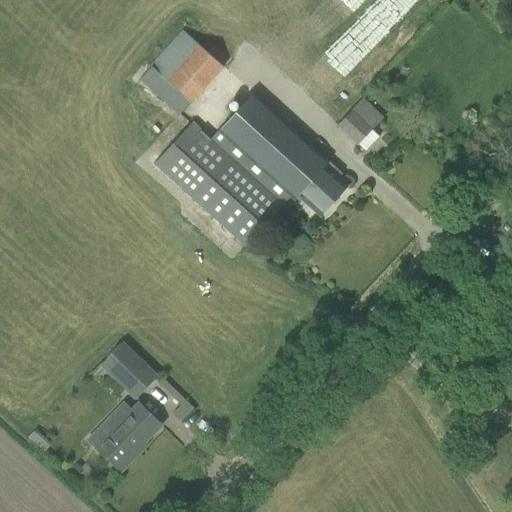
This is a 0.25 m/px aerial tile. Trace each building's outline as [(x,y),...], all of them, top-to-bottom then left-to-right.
[(395,0),(394,0),(383,13),(384,13),(373,25),(392,42),(415,17),(395,0)] [(183,29),(139,78),(180,115),(225,66),(183,29)] [(252,91),(217,130),(209,138),(192,122),(154,163),(193,199),(229,233),(244,246),(290,195),(294,199),(297,196),(320,217),(348,185),(338,177),(341,173),(327,160),(252,91)] [(382,116),(361,98),(336,126),(358,144),(382,116)] [(134,400),(157,376),(122,342),(98,366),(103,370),(134,400)] [(98,366),(91,374),(95,378),(103,370),(98,366)] [(135,450),(159,425),(137,403),(131,409),(122,399),(95,428),(105,437),(96,448),(119,470),(136,452),(135,450)]
